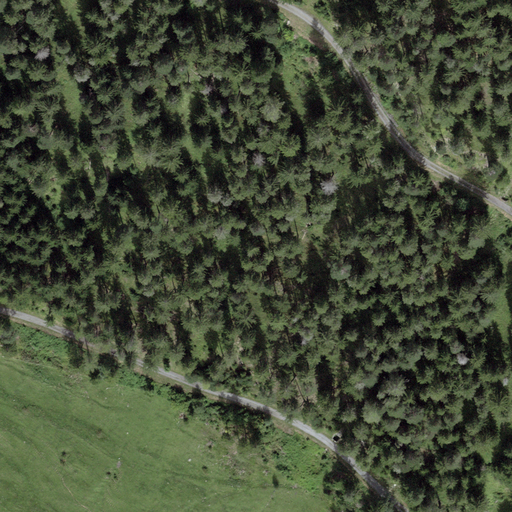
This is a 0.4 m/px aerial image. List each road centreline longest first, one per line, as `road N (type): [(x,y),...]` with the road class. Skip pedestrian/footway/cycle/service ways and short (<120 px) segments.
road 1 (track): [(0,318),(296,416),(406,511)]
road 2 (track): [(511,208),(395,126),(345,51),(307,16),(272,0)]
